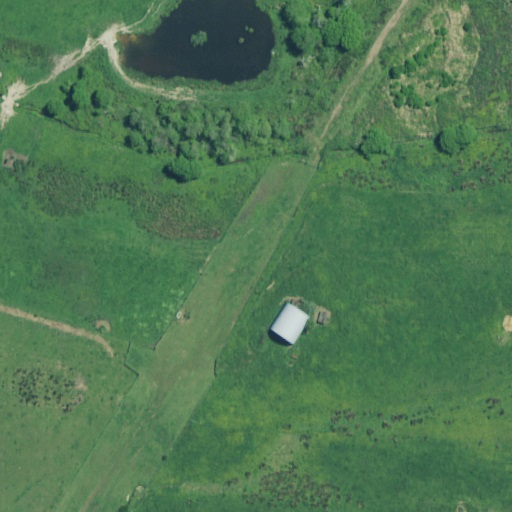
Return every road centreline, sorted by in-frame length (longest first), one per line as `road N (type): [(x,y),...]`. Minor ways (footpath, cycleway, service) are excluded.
road 1 (track): [(403,0),(265,238),(166,385)]
road 2 (unclassified): [(166,385),(79,511)]
